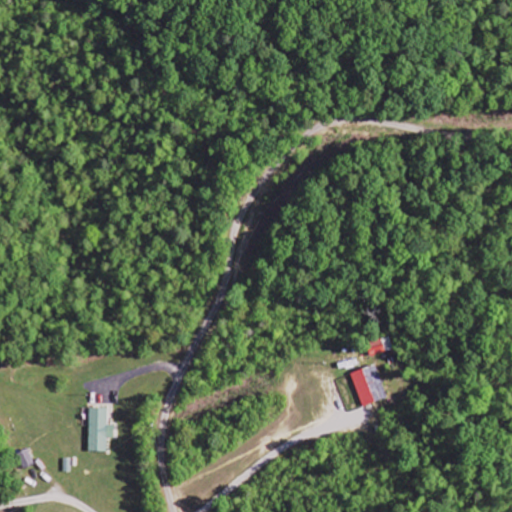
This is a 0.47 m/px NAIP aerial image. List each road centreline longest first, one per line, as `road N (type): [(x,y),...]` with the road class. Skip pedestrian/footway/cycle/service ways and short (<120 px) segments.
road 1 (residential): [(511,138),(344,118),(313,130),(274,165),(238,218),(220,297),(162,422),(173,511)]
road 2 (residential): [(249,200),(139,59),(122,0)]
